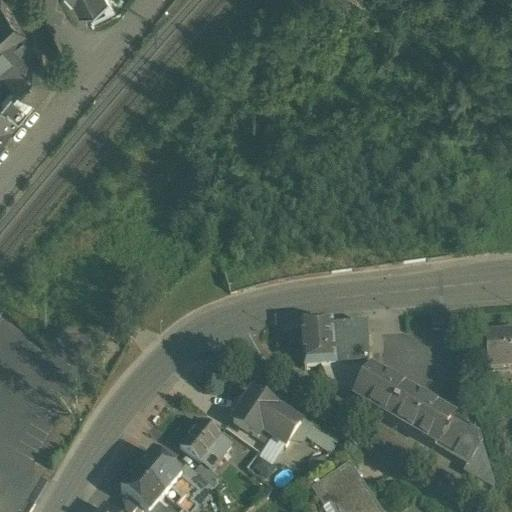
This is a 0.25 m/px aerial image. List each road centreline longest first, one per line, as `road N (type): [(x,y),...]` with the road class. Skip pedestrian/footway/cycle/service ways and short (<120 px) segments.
road 1 (residential): [(200,332),(481,511)]
road 2 (unclassified): [(511,277),(259,308),(200,332)]
road 3 (unclassified): [(200,332),(132,397),(55,511)]
road 4 (tertiary): [(0,186),(93,71)]
